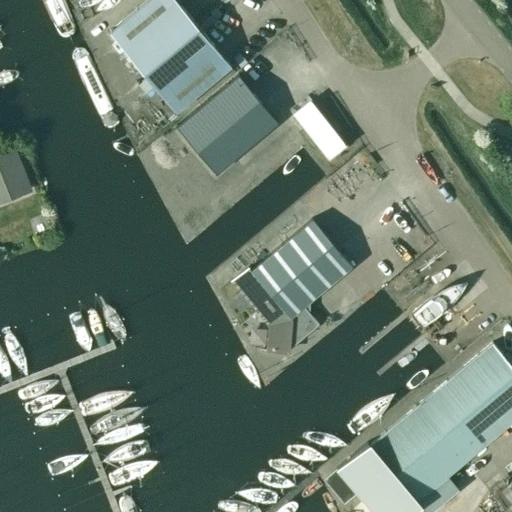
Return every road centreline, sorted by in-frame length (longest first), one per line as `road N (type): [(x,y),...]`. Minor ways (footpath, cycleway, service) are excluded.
road 1 (unclassified): [(511,305),(366,112)]
road 2 (unclassified): [(366,112),(477,25)]
road 3 (unclassified): [(366,112),(288,0)]
